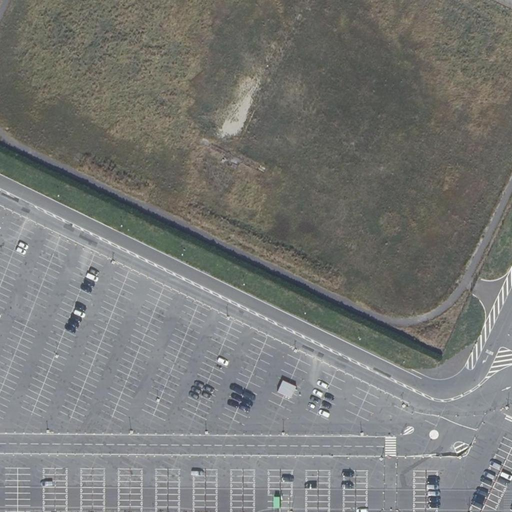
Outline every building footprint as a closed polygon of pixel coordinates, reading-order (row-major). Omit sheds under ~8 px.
[(0,252),(6,255),(22,215),(0,206),(0,252)] [(55,253),(44,278),(92,299),(103,275),(55,253)] [(166,306),(156,331),(180,342),(191,317),(166,306)] [(493,362),(491,368),(485,366),(480,380),(501,386),(507,366),(493,362)] [(0,479),(10,479),(10,452),(0,451),(0,479)] [(192,453),(47,453),(47,480),(192,480),(192,453)] [(250,468),(249,454),(212,455),(212,468),(250,468)] [(314,462),(313,476),(340,476),(340,463),(314,462)]
